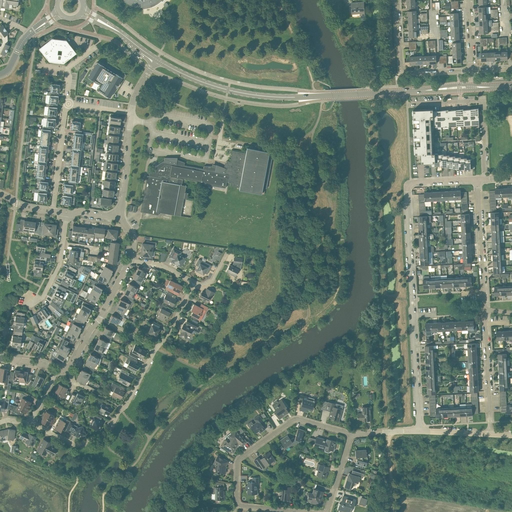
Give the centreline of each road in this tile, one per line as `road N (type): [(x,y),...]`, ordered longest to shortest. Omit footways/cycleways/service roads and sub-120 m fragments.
road 1 (residential): [(420,431),(407,184),(477,179)]
road 2 (residential): [(30,422),(75,445),(104,436),(155,349)]
road 3 (residential): [(298,511),(236,501),(239,457),(299,419)]
road 4 (tertiary): [(326,96),(227,90),(156,59)]
road 5 (residential): [(1,358),(7,310),(42,297),(58,266),(66,212)]
road 6 (residential): [(485,178),(479,101),(408,105)]
road 7 (residential): [(470,71),(403,73),(396,0)]
road 8 (residential): [(484,309),(477,179)]
road 9 (residential): [(490,433),(484,309)]
